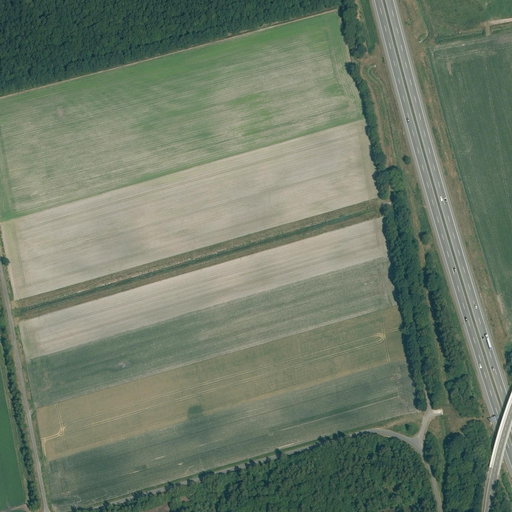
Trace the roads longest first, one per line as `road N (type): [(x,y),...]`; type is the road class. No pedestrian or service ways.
road 1 (motorway): [(375,0),(511,462)]
road 2 (motorway): [(511,421),(389,0)]
road 3 (track): [(437,511),(412,442),(369,428),(81,511)]
road 4 (track): [(369,53),(356,66),(371,101),(425,400)]
road 5 (track): [(45,511),(0,264)]
